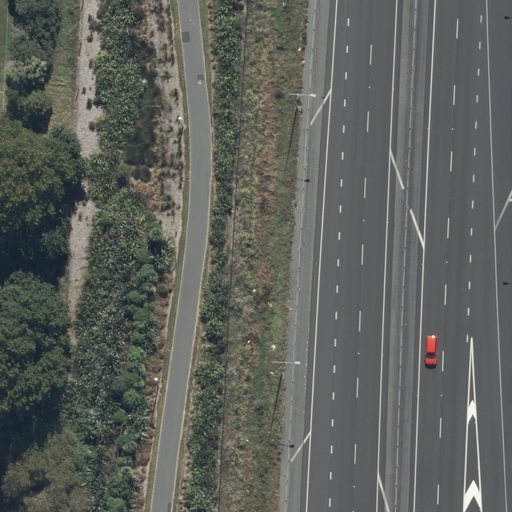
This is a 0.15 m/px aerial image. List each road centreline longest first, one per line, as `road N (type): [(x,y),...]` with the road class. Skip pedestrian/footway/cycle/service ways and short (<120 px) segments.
road 1 (motorway): [(471,0),(493,511)]
road 2 (motorway): [(459,0),(437,511)]
road 3 (motorway): [(360,289),(373,0)]
road 4 (motorway): [(343,511),(360,289)]
road 5 (motorway): [(353,511),(360,289)]
